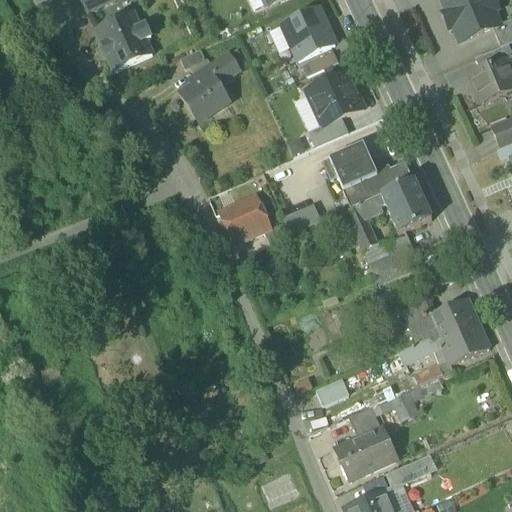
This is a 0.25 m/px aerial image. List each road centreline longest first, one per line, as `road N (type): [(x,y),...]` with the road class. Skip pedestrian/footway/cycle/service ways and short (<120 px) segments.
road 1 (residential): [(330,511),(187,181),(100,98),(38,0)]
road 2 (secondary): [(511,340),(357,0)]
road 3 (track): [(0,255),(187,181)]
